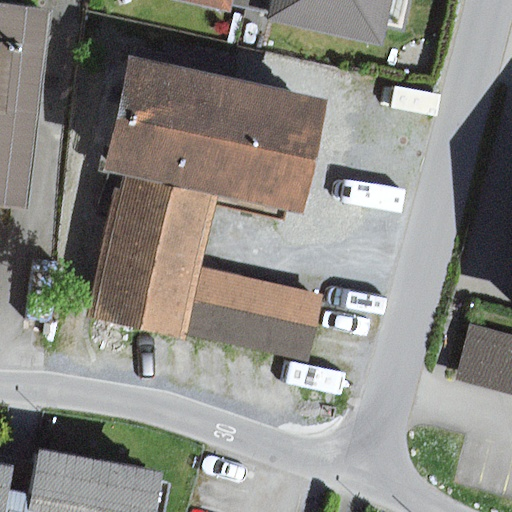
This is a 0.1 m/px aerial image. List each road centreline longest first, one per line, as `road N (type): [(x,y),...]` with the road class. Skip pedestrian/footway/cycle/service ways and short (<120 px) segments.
road 1 (residential): [(490,0),(367,478)]
road 2 (residential): [(367,478),(142,408),(0,388)]
